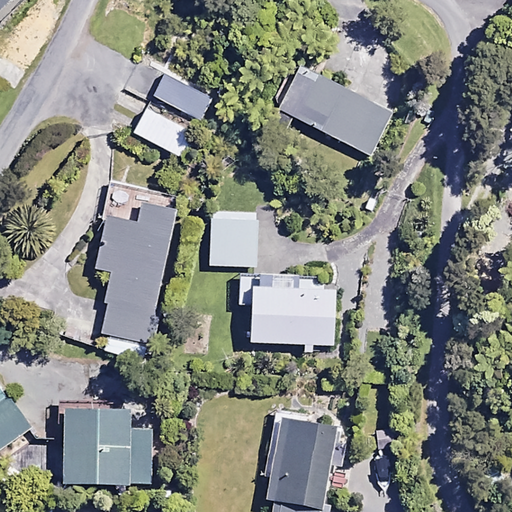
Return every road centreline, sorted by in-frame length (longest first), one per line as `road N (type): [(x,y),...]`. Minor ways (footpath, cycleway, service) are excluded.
road 1 (residential): [(461,511),(446,488),(436,430),(463,66),(460,40),(432,0)]
road 2 (unclassified): [(0,149),(84,0)]
